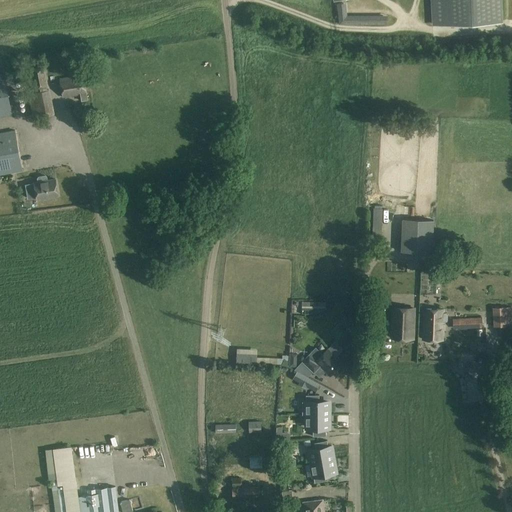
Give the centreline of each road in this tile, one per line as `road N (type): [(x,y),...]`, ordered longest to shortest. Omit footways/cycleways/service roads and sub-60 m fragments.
road 1 (unclassified): [(181,511),(78,140)]
road 2 (track): [(402,18),(397,26),(342,28),(257,0)]
road 3 (unclassified): [(357,511),(352,389)]
